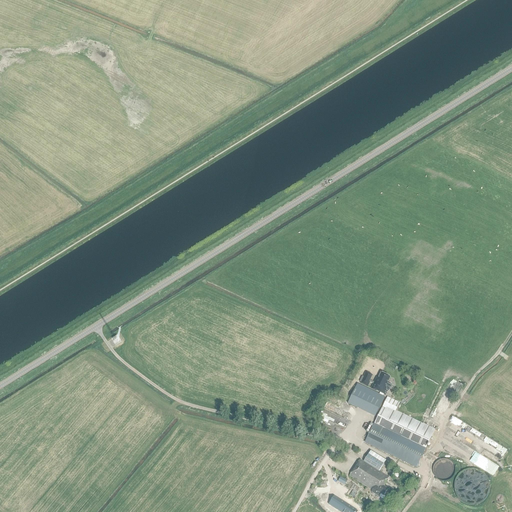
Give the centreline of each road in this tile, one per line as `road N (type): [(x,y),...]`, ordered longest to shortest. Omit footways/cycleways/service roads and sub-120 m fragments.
road 1 (tertiary): [(0,385),(511,67)]
road 2 (track): [(334,439),(172,397),(125,364),(95,325)]
